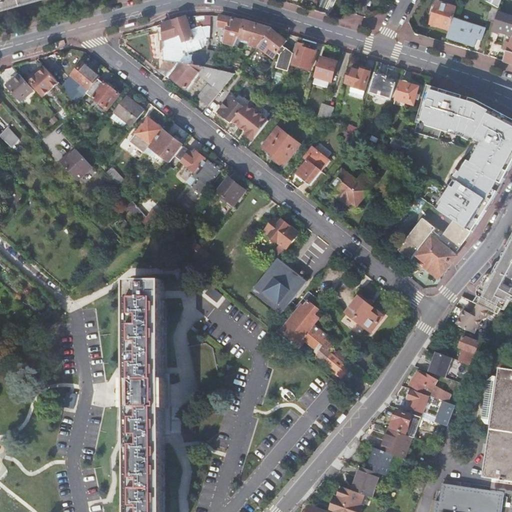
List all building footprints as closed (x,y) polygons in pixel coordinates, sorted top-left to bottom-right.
[(486,0),(486,1),(493,5),(499,8),(501,0),(486,0)] [(431,25),(450,31),(454,19),(457,8),(438,2),(431,25)] [(488,21),(495,23),(497,16),(499,9),(499,8),(493,5),(488,21)] [(235,44),(246,21),(220,16),(219,26),(224,27),(223,29),(227,30),(225,43),(235,46),(235,45),(235,44)] [(511,20),(497,16),(495,23),(493,31),(511,35),(511,39),(511,44),(507,43),(504,51),(506,51),(503,62),(511,64),(511,20)] [(164,59),(171,61),(170,50),(192,43),(205,38),(202,27),(192,31),(187,17),(175,21),(162,24),(164,59)] [(454,19),(450,31),(448,38),(475,47),(477,39),(482,40),(486,30),(454,19)] [(259,47),(272,30),(273,29),(246,21),(241,38),(252,41),(251,45),(259,47)] [(287,42),(272,30),(259,47),(274,58),(287,42)] [(308,47),(297,44),(296,48),(299,48),(294,65),(310,70),(316,52),(308,49),(308,47)] [(218,53),(208,51),(204,67),(214,69),(218,53)] [(338,63),(322,58),(316,77),(332,82),(338,63)] [(209,105),(236,73),(223,70),(214,69),(204,67),(177,62),(168,74),(176,80),(174,83),(178,86),(180,84),(187,89),(200,73),(214,85),(203,100),(209,105)] [(63,87),(78,103),(100,77),(83,63),(63,87)] [(44,95),(59,82),(46,68),(31,81),(44,95)] [(361,72),(351,69),(346,83),(352,85),(352,86),(365,90),(371,73),(362,70),(361,72)] [(21,101),(34,89),(19,73),(13,79),(14,81),(8,87),(21,101)] [(393,83),(394,80),(376,74),(371,93),(390,99),(395,84),(393,83)] [(120,94),(105,82),(93,97),(108,109),(120,94)] [(419,88),(401,82),(394,104),(404,107),(405,102),(414,105),(419,88)] [(511,118),(478,100),(429,85),(417,122),(465,137),(479,144),(438,208),(474,232),(495,200),(511,167),(511,118)] [(116,112),(133,126),(145,110),(132,100),(130,102),(124,97),(121,101),(123,102),(116,112)] [(229,121),(234,121),(244,108),(230,97),(219,111),(224,115),(225,118),(229,121)] [(268,120),(247,104),(244,108),(234,121),(242,127),(243,126),(248,130),(247,131),(255,138),(268,120)] [(330,120),(334,108),(327,106),(323,118),(330,120)] [(73,118),(69,114),(63,122),(70,130),(72,128),(68,123),(73,118)] [(0,118),(0,135),(12,147),(19,139),(0,118)] [(130,141),(145,153),(146,152),(163,130),(149,118),(130,141)] [(15,131),(21,126),(16,122),(11,127),(15,131)] [(346,132),(355,137),(357,129),(349,125),(346,132)] [(83,144),(88,138),(79,128),(73,133),(83,144)] [(291,138),(293,135),(289,133),(287,135),(279,128),(264,147),(277,157),(276,162),(280,165),(284,163),(285,164),(286,163),(285,163),(299,146),(300,146),(301,144),(299,143),(299,144),(291,138)] [(406,137),(412,139),(414,130),(409,129),(406,137)] [(184,146),(163,130),(146,152),(153,158),(158,152),(167,159),(172,153),(176,156),(184,146)] [(400,146),(402,141),(391,138),(389,143),(400,146)] [(189,154),(191,152),(184,146),(176,156),(195,172),(193,175),(198,179),(192,186),(202,194),(221,170),(197,151),(193,157),(189,154)] [(330,161),(312,147),(304,157),(308,160),(297,174),(311,185),(330,161)] [(67,159),(65,156),(60,161),(77,180),(92,166),(77,150),(67,159)] [(102,165),(120,185),(125,179),(113,166),(111,169),(104,162),(102,165)] [(370,190),(375,183),(363,174),(358,181),(344,170),(332,186),(339,191),(336,195),(347,204),(350,200),(358,206),(370,191),(370,190)] [(193,175),(187,183),(192,186),(198,179),(193,175)] [(148,176),(140,187),(147,193),(155,182),(148,176)] [(242,188),(229,177),(217,192),(234,205),(238,200),(235,198),(242,188)] [(149,195),(158,184),(155,182),(147,193),(149,195)] [(149,204),(143,211),(148,215),(142,221),(151,228),(161,216),(149,204)] [(280,223),(275,220),(265,232),(287,249),(300,233),(282,219),(280,223)] [(454,255),(471,232),(454,221),(442,237),(434,231),(436,229),(423,219),(398,251),(411,260),(417,253),(430,264),(428,267),(440,277),(456,256),(454,255)] [(194,226),(191,223),(185,230),(189,233),(194,226)] [(511,238),(508,246),(509,250),(506,256),(502,262),(499,262),(493,274),(490,274),(478,292),(479,296),(482,298),(488,286),(491,288),(499,273),(501,274),(503,269),(505,269),(511,272),(511,274),(511,273),(511,238)] [(210,254),(194,241),(186,251),(197,260),(199,257),(204,261),(210,254)] [(189,276),(197,267),(187,259),(180,268),(189,276)] [(305,284),(276,261),(256,287),(285,310),(305,284)] [(479,296),(474,303),(479,305),(490,311),(499,315),(498,316),(505,319),(506,317),(500,314),(502,309),(505,310),(511,300),(511,273),(511,274),(511,272),(505,269),(503,269),(501,274),(499,273),(491,288),(488,286),(482,298),(479,296)] [(152,281),(152,273),(132,273),(132,281),(131,281),(130,511),(165,511),(165,281),(152,281)] [(345,374),(350,368),(346,365),(331,353),(332,352),(330,351),(331,350),(330,349),(334,344),(327,339),(329,337),(315,324),(320,318),(316,314),(325,302),(309,290),(277,332),(299,349),(306,340),(320,352),(318,355),(338,372),(340,370),(345,374)] [(347,313),(372,332),(384,316),(367,303),(368,302),(361,295),(353,305),(350,303),(345,308),(348,311),(347,313)] [(487,317),(490,311),(479,305),(474,315),(468,311),(465,316),(463,314),(457,324),(475,333),(482,320),(487,317)] [(474,352),(477,353),(481,343),(464,337),(460,347),(465,348),(460,360),(469,364),(474,352)] [(335,349),(332,352),(331,353),(346,365),(351,359),(339,349),(337,351),(335,349)] [(437,352),(430,372),(446,377),(453,358),(437,352)] [(511,369),(501,368),(499,377),(494,376),(488,380),(483,419),(487,424),(492,425),(484,478),(493,479),(511,481),(511,369)] [(341,378),(345,374),(340,370),(338,372),(336,374),(341,378)] [(427,394),(426,395),(439,399),(442,390),(435,387),(438,381),(425,373),(424,375),(419,372),(410,385),(419,391),(427,394)] [(423,412),(429,397),(411,391),(408,399),(413,400),(410,408),(423,412)] [(439,423),(448,427),(450,422),(456,406),(441,400),(440,403),(443,403),(441,408),(444,409),(439,423)] [(392,428),(407,433),(408,433),(411,424),(413,419),(425,424),(427,419),(414,415),(414,416),(399,410),(392,428)] [(457,425),(450,422),(448,427),(445,435),(452,437),(457,425)] [(413,438),(417,426),(411,424),(408,433),(407,433),(406,435),(413,438)] [(405,459),(413,438),(406,435),(394,431),(390,440),(386,439),(382,450),(398,456),(405,459)] [(371,462),(368,469),(383,475),(386,476),(392,461),(395,463),(398,456),(382,450),(376,448),(371,462)] [(374,498),(383,475),(368,469),(361,467),(353,490),(365,495),(374,498)] [(491,491),(505,493),(511,494),(511,481),(493,479),(491,491)] [(435,501),(433,511),(502,511),(505,493),(491,491),(444,484),(441,502),(435,501)] [(361,505),(365,495),(353,490),(343,487),(339,498),(336,497),(331,510),(336,511),(362,511),(364,506),(361,505)]
